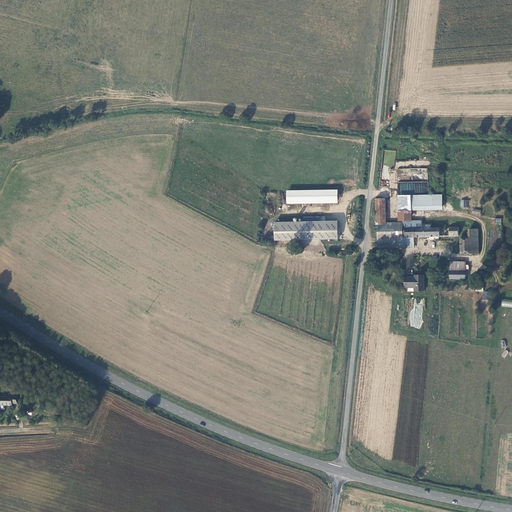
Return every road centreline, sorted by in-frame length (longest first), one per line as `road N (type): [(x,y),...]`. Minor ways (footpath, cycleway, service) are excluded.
road 1 (unclassified): [(389,0),(339,471)]
road 2 (primary): [(339,471),(181,412),(0,311)]
road 3 (primary): [(511,509),(339,471)]
